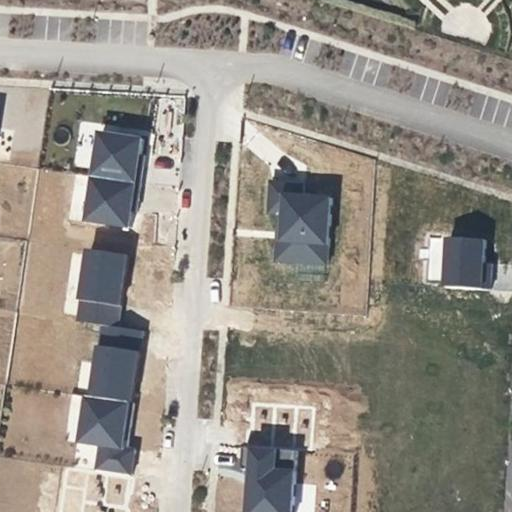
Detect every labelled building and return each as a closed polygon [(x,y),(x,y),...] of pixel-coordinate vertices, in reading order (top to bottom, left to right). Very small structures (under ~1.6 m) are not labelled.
[(143,155),(145,141),(102,134),(96,178),(143,184),(147,156),(143,155)] [(143,184),(96,178),(90,221),(132,227),(134,212),(139,213),(143,184)] [(305,184),(272,182),(269,213),(281,214),(278,262),(330,265),(334,198),(304,196),(305,184)] [(491,290),(493,238),(452,237),(450,288),(491,290)] [(105,326),(119,328),(130,256),(91,250),(80,322),(105,326)] [(94,398),(133,404),(144,331),(119,328),(105,326),(94,398)] [(94,398),(90,397),(83,443),(102,446),(98,472),(133,477),(137,450),(129,449),(135,404),(133,404),(94,398)] [(315,406),(252,402),(249,446),(312,450),(315,406)] [(294,511),(299,452),(245,448),(244,470),(252,471),(249,511),(294,511)] [(130,511),(135,478),(64,468),(57,511),(130,511)]
